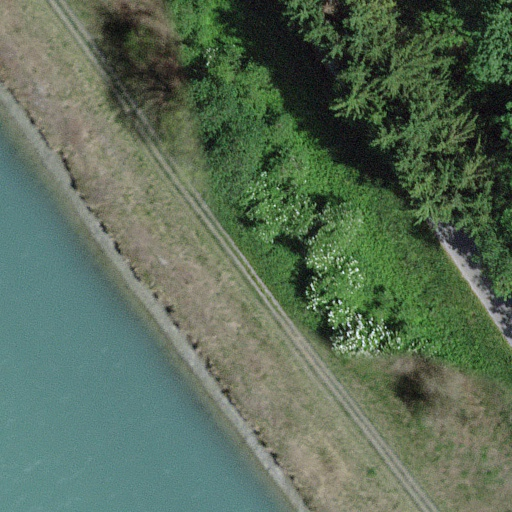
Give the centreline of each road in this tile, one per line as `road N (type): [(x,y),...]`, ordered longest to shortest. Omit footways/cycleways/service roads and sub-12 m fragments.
road 1 (track): [(52,0),(219,232),(441,511)]
road 2 (track): [(297,0),(511,314)]
